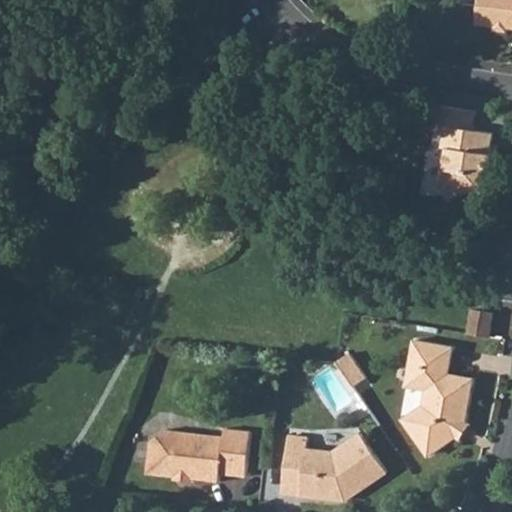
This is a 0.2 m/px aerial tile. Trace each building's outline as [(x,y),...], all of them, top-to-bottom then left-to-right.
[(511,0),(479,0),(476,24),(511,28),(511,0)] [(435,129),(447,132),(444,148),(449,149),(446,169),(443,168),(440,187),(484,193),(487,178),(489,178),(490,171),(488,170),(489,162),(492,162),(492,154),(490,154),(494,133),(474,131),(477,112),(438,106),(435,129)] [(467,333),(486,336),(491,311),(472,308),(467,333)] [(408,363),(423,390),(424,391),(422,404),(405,416),(416,432),(415,440),(421,449),(432,452),(455,437),(450,430),(457,418),(464,420),(472,378),(447,372),(452,345),(412,338),(408,363)] [(349,353),(336,362),(354,386),(366,378),(349,353)] [(455,437),(460,438),(469,424),(464,420),(457,418),(450,430),(455,437)] [(146,461),(145,472),(171,475),(174,471),(184,472),(187,476),(218,480),(219,470),(244,473),(250,430),(225,427),(224,434),(169,428),(162,428),(149,437),(146,461)] [(285,463),(302,465),(299,492),(333,497),(334,493),(341,493),(343,497),(386,468),(361,431),(332,450),(307,447),(309,436),(288,434),(285,463)] [(281,490),(299,492),(302,465),(285,463),(281,490)]
